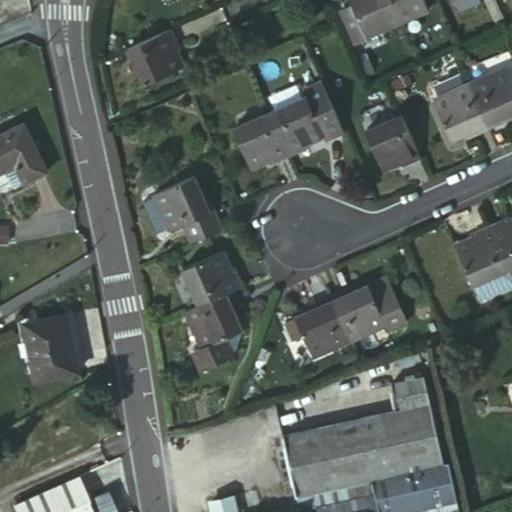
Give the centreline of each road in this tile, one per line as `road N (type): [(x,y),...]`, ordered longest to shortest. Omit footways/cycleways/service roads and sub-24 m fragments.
road 1 (secondary): [(65,0),(69,65),(121,307),(152,511)]
road 2 (residential): [(511,165),(382,227),(305,234)]
